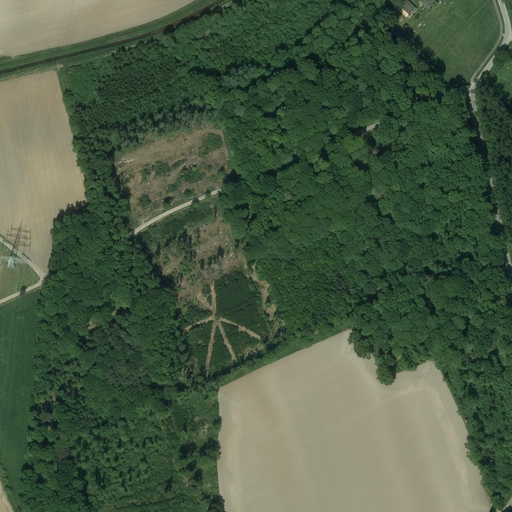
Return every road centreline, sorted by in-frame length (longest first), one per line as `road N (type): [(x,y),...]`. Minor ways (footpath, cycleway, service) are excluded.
road 1 (track): [(473,87),(245,179),(45,281),(0,240)]
road 2 (unclassified): [(500,0),(507,38),(472,94),(511,279)]
